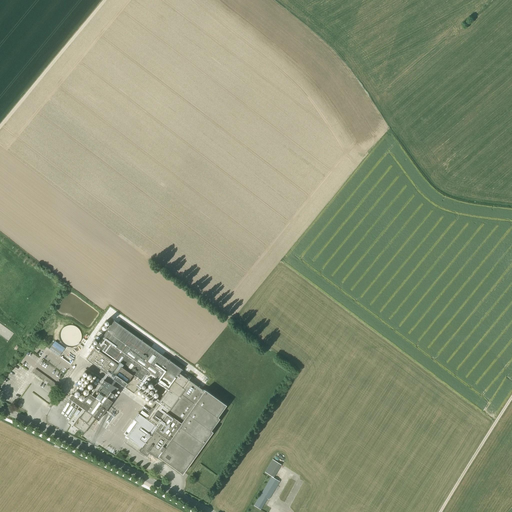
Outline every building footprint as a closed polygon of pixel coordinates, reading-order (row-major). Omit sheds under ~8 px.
[(147,418),(146,419),(138,414),(134,419),(138,422),(127,436),(142,447),(139,451),(146,456),(149,453),(157,458),(158,457),(182,474),(213,432),(211,431),(219,419),(217,417),(226,405),(218,399),(217,400),(180,373),(182,370),(169,361),(114,321),(102,338),(95,348),(86,359),(134,393),(149,371),(157,377),(154,381),(167,391),(154,408),(152,407),(147,414),(149,416),(147,418)] [(70,347),(72,347),(74,347),(76,346),(77,345),(79,344),(80,342),(81,341),(81,339),(81,337),(81,335),(81,333),(80,332),(79,330),(78,329),(77,327),(75,326),(74,326),(72,325),(70,325),(68,326),(66,326),(65,327),(63,328),(62,329),(61,331),(60,333),(60,335),(59,336),(60,338),(60,340),(61,342),(62,343),(63,345),(65,346),(66,347),(68,347),(70,347)] [(74,367),(76,365),(65,356),(64,359),(74,367)] [(91,390),(95,389),(90,378),(93,377),(88,365),(84,367),(88,376),(85,377),(91,390)] [(46,377),(38,371),(35,374),(43,380),(46,377)] [(50,380),(46,377),(43,380),(42,382),(47,385),(48,383),(56,389),(58,386),(50,380)] [(78,383),(79,386),(81,385),(86,395),(90,393),(84,380),(78,383)] [(110,400),(118,389),(112,385),(111,385),(104,381),(97,391),(99,393),(95,398),(89,393),(83,402),(72,394),(69,399),(85,411),(80,418),(79,417),(74,425),(84,433),(95,418),(99,421),(112,402),(110,400)] [(154,394),(157,396),(160,394),(158,389),(153,384),(146,387),(147,389),(150,388),(144,394),(147,400),(152,406),(154,405),(157,402),(153,399),(151,392),(153,395),(151,389),(153,391),(154,394)] [(39,392),(34,403),(42,407),(47,396),(39,392)] [(69,403),(61,413),(63,414),(71,405),(69,403)] [(116,448),(112,453),(115,457),(120,452),(116,448)] [(155,457),(153,460),(169,472),(171,470),(155,457)] [(276,477),(282,464),(273,460),(267,473),(276,477)] [(271,477),(260,495),(265,498),(269,500),(280,481),(271,477)]
